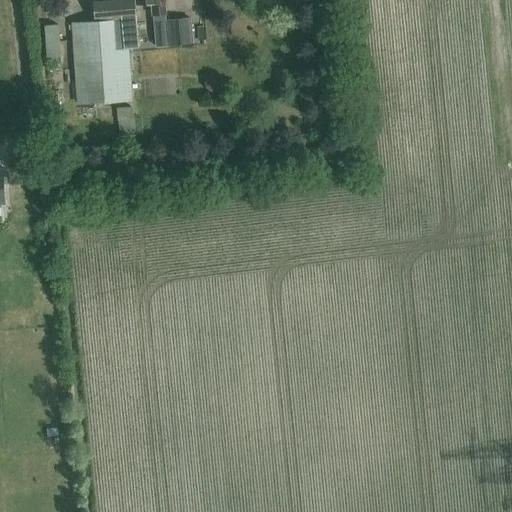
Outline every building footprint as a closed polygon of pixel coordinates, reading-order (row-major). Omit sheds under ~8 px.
[(94,23),(72,24),(79,105),(133,100),(129,48),(139,47),(134,0),(121,0),(105,1),(92,2),(94,23)] [(136,0),(137,4),(152,3),(153,15),(166,14),(164,0),(136,0)] [(191,19),(169,20),(172,44),(193,42),(191,19)] [(45,25),(47,58),(61,57),(59,24),(45,25)] [(123,130),(136,128),(134,103),(121,104),(123,130)]
